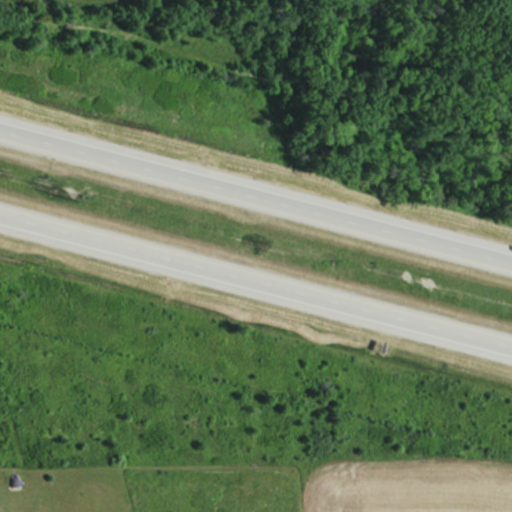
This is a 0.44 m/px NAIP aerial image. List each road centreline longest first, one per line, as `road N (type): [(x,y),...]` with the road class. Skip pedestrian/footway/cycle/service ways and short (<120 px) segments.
road 1 (motorway): [(0,212),(511,345)]
road 2 (motorway): [(511,259),(0,127)]
